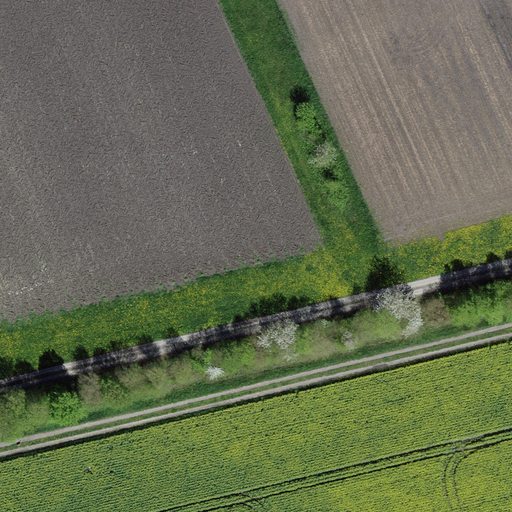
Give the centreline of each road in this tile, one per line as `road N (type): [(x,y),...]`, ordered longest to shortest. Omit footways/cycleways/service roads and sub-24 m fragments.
road 1 (track): [(0,460),(511,337)]
road 2 (track): [(511,266),(0,388)]
